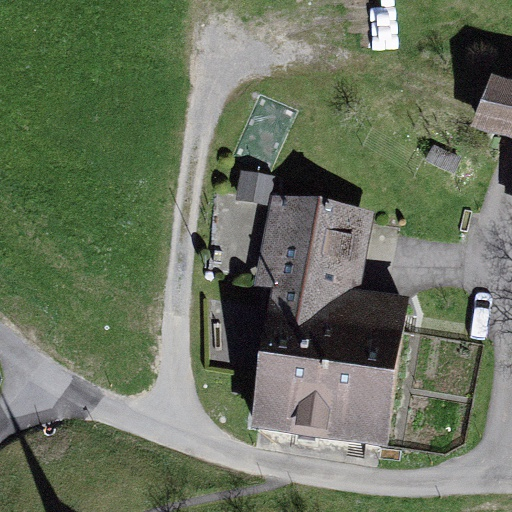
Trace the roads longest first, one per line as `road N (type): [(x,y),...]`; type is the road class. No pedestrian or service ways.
road 1 (track): [(484,109),(385,80),(276,70),(193,121),(177,257),(176,434)]
road 2 (track): [(511,169),(505,480)]
